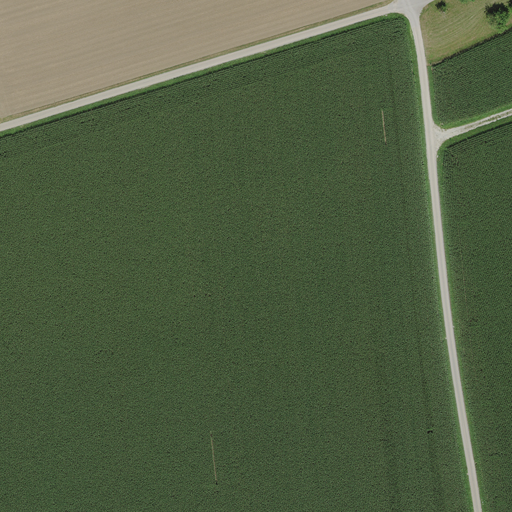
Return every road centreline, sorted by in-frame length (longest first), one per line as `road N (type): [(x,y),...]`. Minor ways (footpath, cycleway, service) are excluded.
road 1 (track): [(408,4),(0,127)]
road 2 (track): [(431,141),(479,511)]
road 3 (track): [(406,0),(431,141)]
